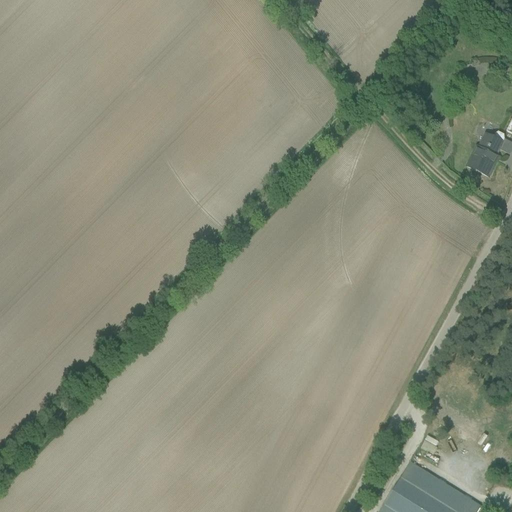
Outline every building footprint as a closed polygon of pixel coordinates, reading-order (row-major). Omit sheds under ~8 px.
[(489,82),(502,90),(507,83),(493,74),(489,82)] [(471,170),(489,179),(500,157),(498,156),(504,142),(504,137),(498,134),(495,136),(493,139),(484,135),(477,148),(480,150),(471,170)] [(435,448),(438,444),(428,438),(425,443),(435,448)] [(421,451),(433,458),(437,450),(425,443),(421,451)] [(478,511),(481,508),(410,465),(380,511),(478,511)]
